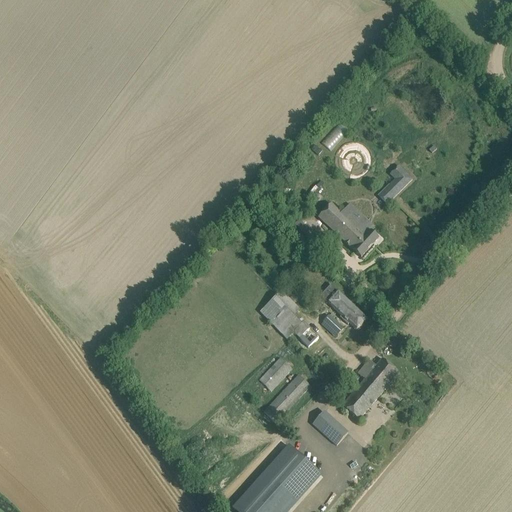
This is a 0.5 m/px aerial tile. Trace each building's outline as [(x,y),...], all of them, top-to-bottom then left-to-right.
[(331,151),(349,131),(340,123),(321,142),(331,151)] [(395,180),(382,192),(391,201),(392,201),(392,200),(413,180),(399,166),(390,175),(395,180)] [(331,204),(318,218),(353,251),(361,258),(379,239),(371,232),(374,228),(369,224),(370,223),(368,223),(350,206),(342,214),(331,204)] [(320,259),(328,250),(299,222),(290,230),(320,259)] [(367,319),(360,312),(331,285),(320,297),(342,317),(340,318),(348,325),(349,324),(356,331),(367,319)] [(304,324),(291,310),(274,327),(287,341),(304,324)] [(338,336),(343,330),(329,316),(323,322),(338,336)] [(271,392),(292,370),(280,358),(260,381),(270,391),(271,392)] [(376,367),(369,361),(358,374),(365,380),(342,407),(359,421),(399,374),(382,359),(376,367)] [(276,424),(310,387),(299,376),(264,413),(276,424)] [(313,425),(337,446),(348,434),(324,413),(313,425)] [(265,474),(292,498),(316,470),(295,452),(289,447),(265,474)]
